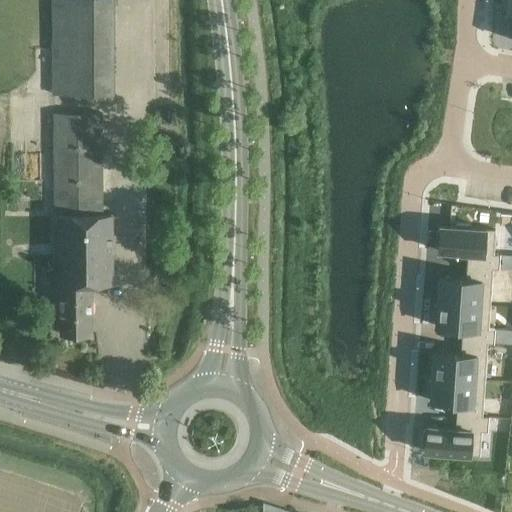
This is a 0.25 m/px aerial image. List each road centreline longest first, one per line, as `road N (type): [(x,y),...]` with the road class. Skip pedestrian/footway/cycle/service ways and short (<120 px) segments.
road 1 (residential): [(445,163),(418,177),(412,195),(397,451)]
road 2 (secondary): [(218,0),(234,230)]
road 3 (secondary): [(6,393),(166,453)]
road 4 (secondary): [(169,407),(117,414),(6,393)]
road 5 (secondary): [(242,395),(234,230)]
road 6 (secondary): [(234,230),(217,348),(195,387)]
road 7 (tertiary): [(237,475),(273,475),(369,500)]
road 8 (tertiary): [(369,500),(260,433)]
